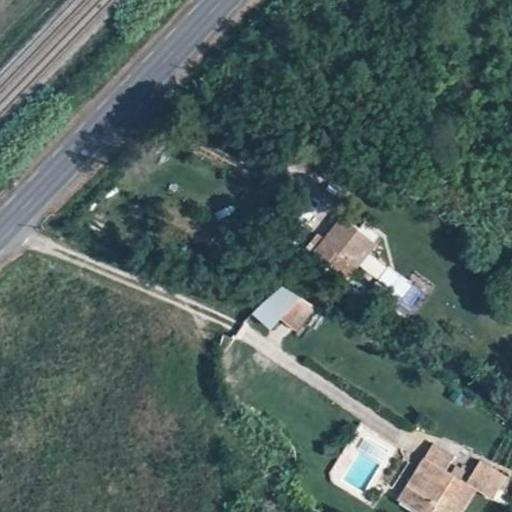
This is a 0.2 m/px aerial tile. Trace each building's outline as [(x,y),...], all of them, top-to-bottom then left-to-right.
[(341,256),(353,264),(369,241),(357,233),(341,256)] [(282,285),(254,314),(272,332),(300,302),(282,285)] [(257,376),(241,400),(251,407),(268,384),(257,376)] [(397,498),(418,511),(448,511),(468,483),(446,469),(450,461),(429,447),(397,498)] [(487,495),(498,480),(482,470),(472,485),(487,495)] [(339,482),(343,478),(342,477),(336,473),(332,478),(339,482)]
